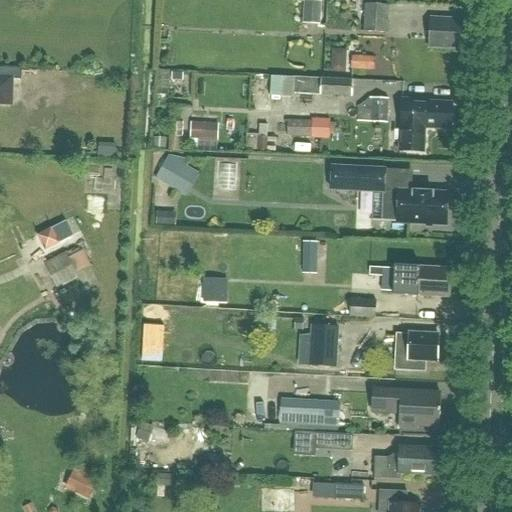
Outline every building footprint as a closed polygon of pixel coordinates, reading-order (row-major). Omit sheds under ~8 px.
[(303,25),(320,26),(322,3),(304,2),(303,25)] [(388,35),(390,6),(366,5),(364,34),(388,35)] [(462,51),(464,21),(431,20),(430,49),(462,51)] [(331,69),(344,70),(344,50),(331,50),(331,69)] [(353,58),(352,71),(372,72),(373,59),(353,58)] [(0,68),(0,79),(11,80),(21,80),(21,70),(0,68)] [(294,94),(319,96),(320,80),(270,77),(269,97),(294,99),(294,94)] [(0,104),(10,105),(11,80),(0,79),(0,104)] [(320,79),(320,80),(319,96),(319,97),(352,98),(353,81),(320,79)] [(389,100),(372,99),(371,124),(388,125),(389,100)] [(451,131),(453,104),(420,103),(420,101),(402,100),(400,152),(424,153),(425,129),(451,131)] [(312,121),(312,139),(329,139),(330,121),(312,121)] [(288,123),(288,139),(311,139),(311,123),(288,123)] [(191,139),(206,140),(207,125),(192,124),(191,139)] [(155,139),(154,149),(166,149),(166,140),(155,139)] [(259,140),(258,151),(266,151),(267,140),(259,140)] [(172,189),(184,166),(169,158),(156,181),(172,189)] [(235,190),(235,163),(216,163),(216,189),(235,190)] [(384,195),(386,169),(330,166),(329,192),(372,194),(384,195)] [(399,195),(384,195),(372,194),(370,222),(410,224),(410,225),(447,227),(448,194),(412,193),(412,194),(399,194),(399,195)] [(54,226),(37,233),(44,250),(61,242),(54,226)] [(304,243),(303,258),(318,259),(318,243),(304,243)] [(62,283),(77,276),(76,274),(89,267),(82,253),(68,260),(67,258),(53,266),(62,283)] [(370,269),(370,277),(382,277),(383,270),(370,269)] [(450,299),(451,270),(420,269),(419,272),(395,270),(394,296),(450,299)] [(205,280),(205,303),(221,303),(222,280),(205,280)] [(256,319),(255,331),(266,331),(266,320),(256,319)] [(336,369),(338,328),(311,326),(308,367),(336,369)] [(384,335),(383,371),(395,371),(412,372),(412,362),(437,363),(438,336),(410,335),(410,336),(397,335),(384,335)] [(162,352),(143,351),(142,363),(161,364),(162,352)] [(439,427),(441,396),(372,392),(371,412),(400,413),(399,429),(418,430),(418,426),(439,427)] [(281,401),(280,427),(311,428),(337,430),(339,404),(313,403),(281,401)] [(143,428),(142,444),(170,446),(171,430),(143,428)] [(351,452),(352,436),(316,434),(315,450),(351,452)] [(442,476),(443,452),(400,449),(400,460),(374,458),(373,481),(400,482),(400,474),(442,476)] [(88,500),(99,478),(76,466),(65,489),(88,500)] [(158,476),(156,487),(172,489),(173,478),(158,476)] [(364,502),(365,487),(336,486),(335,500),(364,502)] [(419,511),(420,506),(407,505),(408,494),(380,492),(379,504),(390,505),(389,511),(419,511)]
